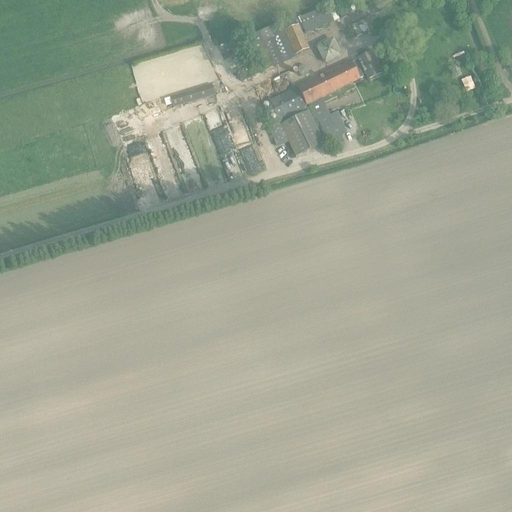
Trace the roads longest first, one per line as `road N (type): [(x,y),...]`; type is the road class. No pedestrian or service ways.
road 1 (track): [(282,175),(205,31),(162,18),(156,0)]
road 2 (track): [(511,101),(383,145)]
